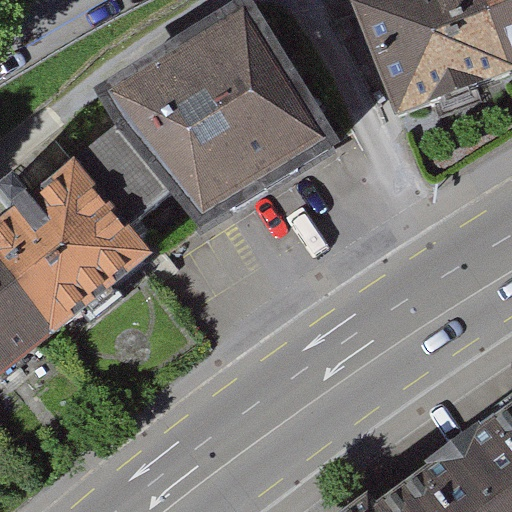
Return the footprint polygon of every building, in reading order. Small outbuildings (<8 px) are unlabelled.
[(507,77),(476,0),(399,0),(358,16),(398,119),(507,77)] [(511,75),(511,0),(476,0),(507,77),(511,75)] [(123,134),(90,161),(140,223),(174,196),(201,231),(328,153),(244,18),(105,104),(123,134)] [(140,223),(90,161),(70,177),(72,180),(34,211),(12,184),(0,193),(0,202),(17,224),(0,237),(0,272),(52,339),(144,265),(122,238),(140,223)] [(0,379),(52,339),(0,272),(0,379)] [(478,439),(453,457),(493,511),(511,511),(511,418),(480,442),(478,439)] [(430,475),(431,477),(383,511),(493,511),(453,457),(430,475)]
